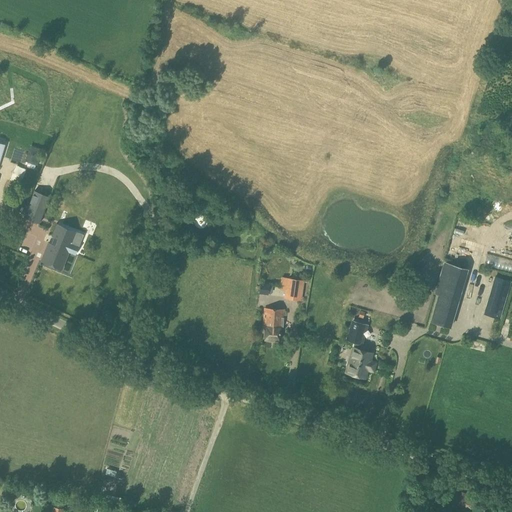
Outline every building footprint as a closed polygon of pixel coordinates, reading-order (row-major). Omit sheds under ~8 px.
[(25,157),(16,167),(23,173),(32,163),(25,157)] [(84,166),(93,170),(95,165),(86,161),(84,166)] [(49,197),(35,191),(24,217),(39,223),(49,197)] [(49,243),(41,261),(61,269),(68,252),(74,255),(78,246),(72,243),(76,234),(56,225),(51,236),(54,237),(51,244),(49,243)] [(511,261),(482,253),(478,265),(511,274),(511,261)] [(438,295),(430,321),(451,327),(468,269),(444,262),(434,294),(438,295)] [(510,281),(495,277),(488,302),(503,307),(510,281)] [(288,278),(285,297),(300,299),(303,280),(288,278)] [(260,283),(259,293),(268,294),(269,284),(260,283)] [(265,340),(280,341),(281,329),(284,329),(284,310),(265,309),(264,328),(266,328),(265,340)] [(365,325),(353,321),(347,340),(356,343),(354,349),(353,348),(347,372),(365,377),(367,369),(370,370),(372,362),(370,361),(372,354),(357,349),(359,344),(365,325)] [(389,327),(379,326),(378,340),(388,341),(389,327)] [(123,457),(118,469),(121,471),(116,483),(129,488),(139,463),(123,457)] [(103,468),(101,473),(111,477),(113,472),(103,468)] [(477,511),(481,501),(460,493),(457,503),(477,511)] [(122,498),(107,495),(105,503),(121,506),(122,498)]
